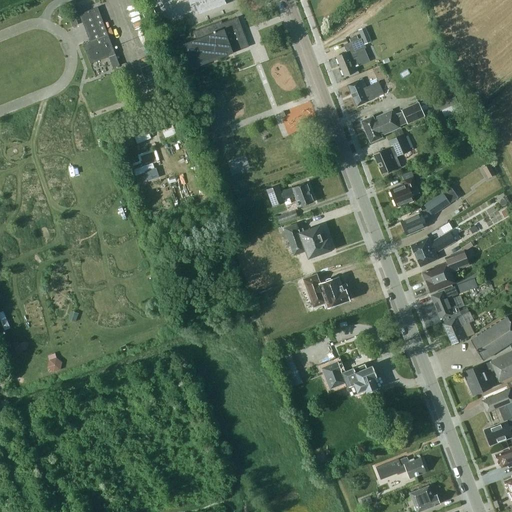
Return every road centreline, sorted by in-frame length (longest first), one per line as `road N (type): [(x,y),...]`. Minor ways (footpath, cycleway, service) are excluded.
road 1 (tertiary): [(478,511),(289,0)]
road 2 (track): [(231,508),(233,477),(183,352)]
